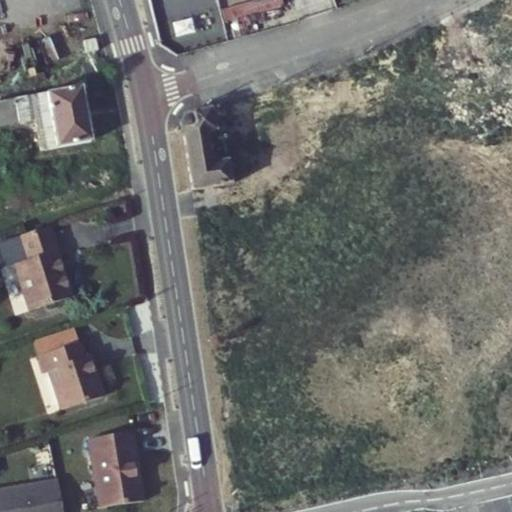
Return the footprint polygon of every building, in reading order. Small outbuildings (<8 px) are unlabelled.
[(511,11),(510,7),(497,13),(492,3),(443,26),(461,65),(511,40),(511,11)] [(392,175),(452,152),(439,117),(447,114),(438,93),(464,82),(444,30),(357,63),(377,113),(351,123),(385,211),(403,204),(392,175)] [(90,143),(81,87),(0,100),(0,124),(35,119),(41,152),(90,143)] [(183,119),(181,125),(193,196),(225,192),(236,180),(233,163),(244,161),(240,134),(233,102),(187,115),(183,119)] [(318,238),(327,267),(396,245),(387,216),(318,238)] [(0,318),(37,307),(15,239),(0,243),(0,318)] [(483,387),(511,379),(511,351),(511,352),(511,357),(511,365),(479,374),(483,387)] [(84,405),(71,364),(64,366),(60,353),(13,367),(18,383),(30,379),(42,418),(84,405)] [(86,443),(96,511),(109,511),(145,507),(134,435),(86,443)] [(64,511),(58,480),(0,491),(0,511),(64,511)]
